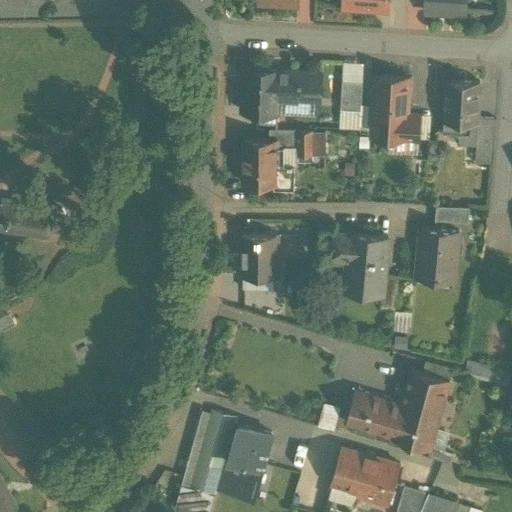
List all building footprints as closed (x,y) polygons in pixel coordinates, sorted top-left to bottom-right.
[(387,0),(341,0),(342,3),(344,6),(344,7),(387,9),(387,0)] [(426,0),(426,11),(464,13),(465,0),(426,0)] [(279,69),(245,67),(244,92),(242,92),(241,110),(277,112),(278,97),(279,69)] [(321,72),(279,69),(278,97),(320,99),(321,72)] [(410,77),(375,75),(373,105),(372,124),(372,126),(380,135),(418,137),(419,113),(407,112),(410,77)] [(479,81),(447,79),(444,120),(477,122),(477,117),(479,81)] [(362,82),(342,81),(341,109),(361,110),(361,104),(362,82)] [(373,105),(361,104),(361,110),(360,124),(372,124),(373,105)] [(496,118),(477,117),(477,122),(478,122),(477,133),(475,161),(492,162),(496,118)] [(477,122),(444,120),(444,131),(477,133),(478,122),(477,122)] [(297,129),(269,129),(269,139),(277,139),(277,147),(284,148),(297,148),(297,129)] [(313,129),(297,129),(297,148),(297,153),(312,153),(313,129)] [(269,139),(243,139),(242,182),(274,182),(274,183),(294,183),(294,162),(283,162),(284,148),(277,147),(277,139),(269,139)] [(49,207),(2,199),(0,211),(0,226),(45,234),(52,229),(63,231),(70,224),(66,216),(55,214),(49,207)] [(469,206),(436,205),(435,219),(468,222),(469,206)] [(459,230),(421,226),(421,228),(422,228),(419,254),(418,254),(416,276),(417,277),(418,273),(453,276),(452,280),(454,280),(459,230)] [(388,236),(349,232),(349,234),(330,233),(328,258),(329,258),(330,254),(350,255),(347,288),(344,288),(344,291),(381,295),(382,295),(384,275),(388,236)] [(276,234),(242,234),(242,274),(272,275),(276,275),(276,252),(274,252),(274,235),(276,235),(276,234)] [(272,275),(242,274),(242,288),(272,288),(272,275)] [(398,276),(384,275),(382,295),(381,295),(380,307),(395,309),(398,276)] [(10,311),(0,315),(0,326),(2,330),(16,323),(10,311)] [(449,377),(411,367),(401,401),(392,434),(391,436),(430,447),(449,377)] [(401,401),(354,388),(345,421),(392,434),(401,401)] [(339,405),(324,401),(317,425),(332,430),(339,405)] [(211,408),(189,487),(214,494),(220,473),(234,421),(235,421),(237,415),(211,408)] [(272,431),(239,422),(235,421),(234,421),(220,473),(257,483),(272,431)] [(436,444),(446,446),(451,428),(441,425),(436,444)] [(400,461),(341,445),(332,482),(333,482),(329,496),(357,504),(361,490),(373,493),(371,497),(390,502),(400,461)] [(0,474),(0,511),(7,511),(18,506),(0,474)] [(417,511),(425,489),(404,483),(395,511),(417,511)] [(209,511),(214,494),(189,487),(182,511),(209,511)] [(450,511),(454,498),(428,490),(420,508),(432,511),(450,511)]
